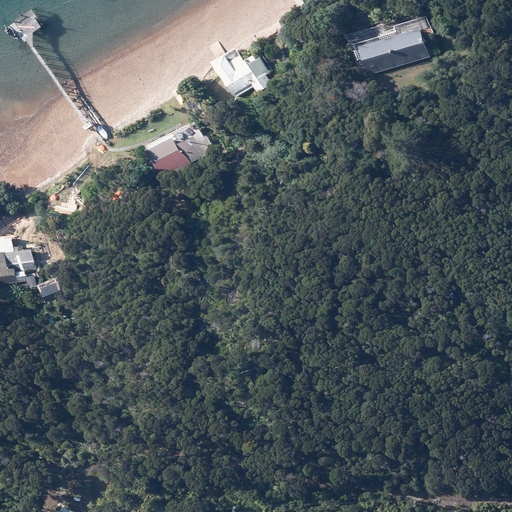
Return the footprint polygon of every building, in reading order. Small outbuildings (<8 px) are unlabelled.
[(369,50),(363,52),(365,60),(369,59),(374,75),(434,57),(433,54),(440,52),(435,38),(432,39),(428,28),(405,35),(404,31),(388,36),(389,40),(368,46),(369,50)] [(222,64),(239,98),(258,88),(261,93),(277,85),(271,74),(275,73),(265,53),(252,60),(249,55),(240,60),(238,56),(222,64)] [(191,158),(207,151),(203,142),(187,149),(183,138),(159,148),(159,147),(154,149),(165,175),(167,174),(168,176),(194,164),(191,158)] [(0,280),(21,277),(22,285),(31,284),(29,270),(20,271),(20,266),(28,265),(26,250),(36,249),(35,238),(24,240),(25,246),(20,247),(19,243),(8,244),(5,229),(0,229),(0,235),(0,236),(0,235),(0,280)] [(59,276),(39,283),(45,298),(65,291),(59,276)]
